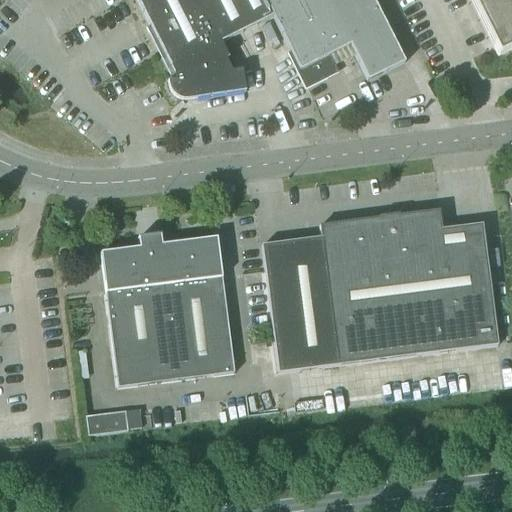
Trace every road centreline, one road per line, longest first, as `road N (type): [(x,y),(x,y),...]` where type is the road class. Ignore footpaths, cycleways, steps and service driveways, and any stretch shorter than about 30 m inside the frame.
road 1 (unclassified): [(511,135),(61,185),(0,165)]
road 2 (secondary): [(317,511),(511,487)]
